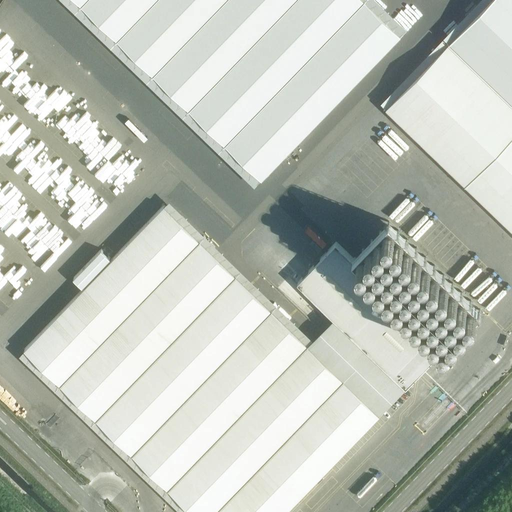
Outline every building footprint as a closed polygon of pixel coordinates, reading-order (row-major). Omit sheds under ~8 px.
[(362,0),(74,0),(261,181),(401,37),(362,0)] [(511,0),(489,0),(449,42),(511,102),(511,0)] [(35,14),(23,24),(29,31),(41,20),(35,14)] [(41,42),(53,29),(47,22),(34,35),(41,42)] [(61,49),(53,57),(67,69),(79,56),(61,39),(60,40),(53,34),(50,38),(61,49)] [(511,102),(449,42),(386,107),(511,228),(511,102)] [(88,65),(76,78),(91,91),(101,79),(105,83),(94,96),(103,104),(111,95),(114,97),(119,91),(88,65)] [(129,127),(140,112),(133,108),(122,123),(129,127)] [(99,171),(112,182),(118,175),(123,179),(127,175),(121,170),(125,167),(117,160),(115,163),(119,167),(113,173),(112,172),(109,175),(101,168),(99,171)] [(84,193),(96,181),(83,169),(68,184),(53,200),(57,204),(62,199),(67,203),(81,189),(84,193)] [(295,188),(304,196),(298,203),(302,207),(316,193),(302,180),(295,188)] [(423,199),(424,210),(431,209),(430,198),(423,199)] [(276,209),(287,220),(296,211),(285,200),(276,209)] [(193,511),(286,511),(381,414),(236,274),(165,205),(25,349),(193,511)] [(440,208),(432,209),(434,219),(441,217),(440,208)] [(450,216),(442,216),(442,228),(450,228),(450,216)] [(336,242),(297,282),(406,387),(444,347),(480,310),(389,221),(353,259),(336,242)] [(459,236),(460,225),(451,224),(450,235),(459,236)] [(464,243),(468,235),(463,232),(458,240),(464,243)] [(61,235),(55,242),(51,239),(40,250),(48,257),(65,239),(61,235)] [(449,246),(453,255),(461,251),(457,242),(449,246)] [(464,263),(470,257),(464,250),(457,256),(464,263)] [(469,263),(471,271),(480,269),(478,261),(469,263)] [(13,276),(0,289),(0,292),(7,299),(21,284),(13,276)]
